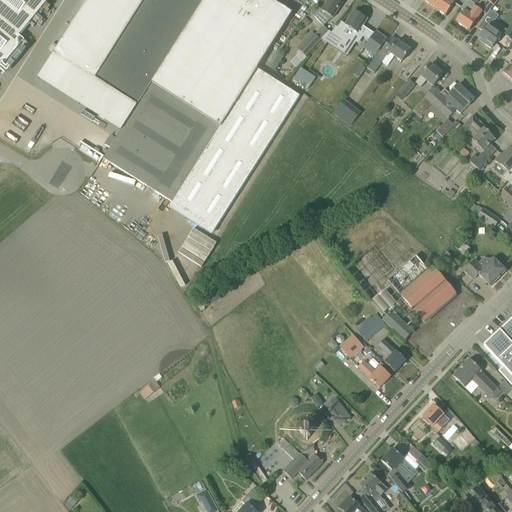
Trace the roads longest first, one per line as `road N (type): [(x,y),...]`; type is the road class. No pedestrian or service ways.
road 1 (tertiary): [(303,511),(511,287)]
road 2 (unclassified): [(482,91),(465,59),(380,0)]
